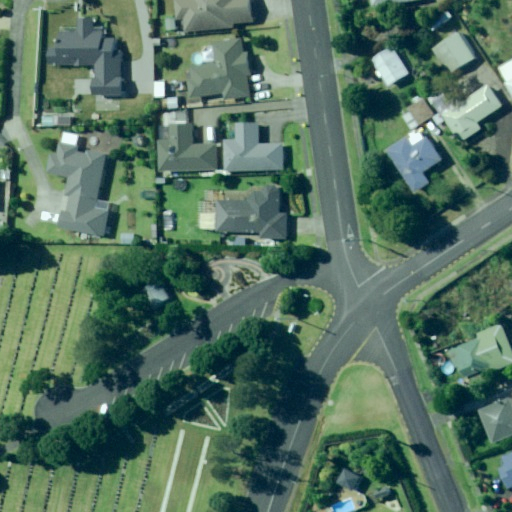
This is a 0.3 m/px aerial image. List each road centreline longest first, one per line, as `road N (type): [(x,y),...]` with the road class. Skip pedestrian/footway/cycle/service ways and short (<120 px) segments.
road 1 (residential): [(305,0),(349,278),(365,309)]
road 2 (unclassified): [(271,511),(301,407),(326,357),(365,309)]
road 3 (unclassified): [(451,511),(365,309)]
road 4 (unclassified): [(365,309),(511,207)]
